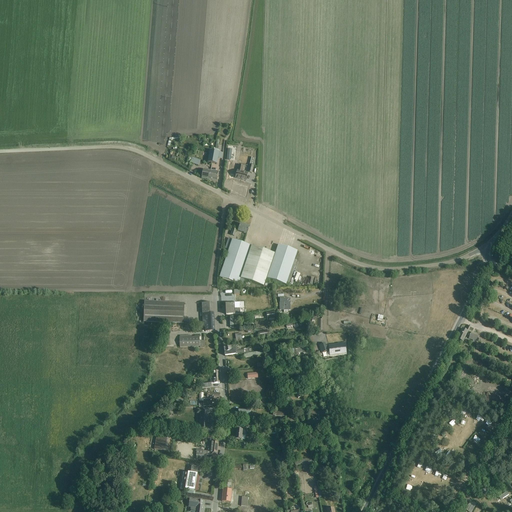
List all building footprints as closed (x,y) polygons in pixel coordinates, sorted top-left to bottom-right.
[(214,151),(212,163),(217,164),(218,158),(221,159),(222,153),(214,151)] [(192,158),(191,162),(190,163),(198,166),(200,161),(192,158)] [(246,181),(247,176),(248,173),(243,172),(244,166),(239,165),(237,171),(235,178),(246,181)] [(209,179),(210,171),(203,169),(201,178),(209,179)] [(218,172),(210,171),(209,179),(217,181),(218,172)] [(234,227),(231,235),(234,236),(236,230),(247,234),(249,227),(240,224),(239,229),(234,227)] [(278,245),(275,254),(256,248),(228,239),(225,249),(229,250),(219,278),(243,286),(244,280),(264,287),(267,278),(286,285),(297,251),(278,245)] [(291,310),(291,301),(288,301),(288,298),(280,298),(280,302),(280,310),(284,310),(284,313),(288,313),(288,310),(291,310)] [(184,303),(144,302),(144,326),(148,327),(148,322),(165,323),(184,324),(184,303)] [(202,304),(202,314),(213,313),(213,303),(202,304)] [(226,315),(240,314),(240,304),(226,305),(226,315)] [(205,332),(215,331),(213,313),(202,314),(203,328),(205,328),(205,332)] [(457,339),(462,341),(463,342),(471,326),(469,326),(466,331),(462,329),(457,339)] [(475,344),(478,336),(470,333),(469,339),(473,340),(472,343),(475,344)] [(199,337),(179,337),(180,348),(199,347),(204,347),(204,341),(199,342),(199,337)] [(324,344),(319,346),(321,350),(322,353),(327,351),(330,350),(330,355),(346,353),(344,343),(329,346),(325,346),(324,344)] [(225,356),(251,352),(251,349),(259,348),(259,346),(248,347),(248,349),(235,350),(235,347),(231,347),(224,348),(225,356)] [(301,347),(289,349),(290,353),(294,352),(295,355),(298,355),(298,353),(302,353),(306,352),(308,351),(307,347),(305,347),(301,347)] [(270,365),(274,364),(273,352),(265,353),(266,360),(270,360),(270,365)] [(210,384),(220,383),(219,371),(217,371),(216,371),(217,371),(215,372),(215,369),(212,370),(213,379),(210,379),(210,384)] [(199,429),(211,430),(211,423),(209,423),(210,411),(199,410),(199,409),(197,409),(196,414),(200,414),(199,429)] [(235,439),(245,440),(245,436),(242,436),(243,430),(236,429),(235,439)] [(171,439),(156,437),(154,450),(169,453),(170,444),(171,439)] [(206,455),(217,456),(219,440),(212,440),(210,440),(209,448),(208,448),(207,451),(203,451),(203,450),(196,449),(196,459),(206,460),(206,455)] [(182,488),(197,491),(198,489),(197,489),(198,487),(197,486),(198,482),(199,482),(199,481),(199,480),(199,479),(200,475),(199,475),(200,468),(189,466),(188,472),(185,472),(182,488)] [(228,466),(225,466),(223,489),(222,501),(231,502),(232,490),(231,489),(231,480),(227,480),(228,466)] [(507,492),(499,497),(501,500),(509,495),(507,492)] [(203,511),(204,507),(205,507),(203,506),(204,501),(190,499),(188,507),(191,508),(190,511),(203,511)] [(473,502),(468,511),(471,511),(476,504),(473,502)]
